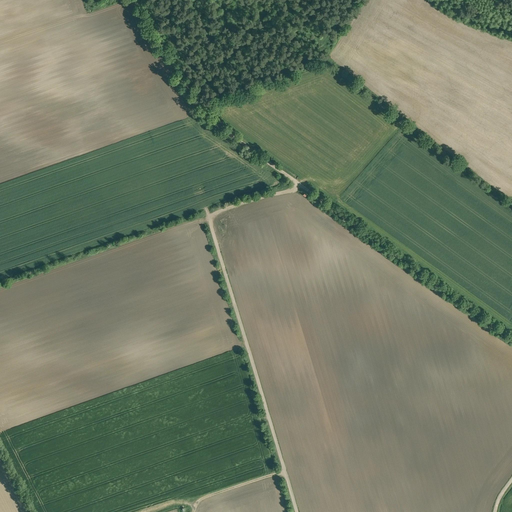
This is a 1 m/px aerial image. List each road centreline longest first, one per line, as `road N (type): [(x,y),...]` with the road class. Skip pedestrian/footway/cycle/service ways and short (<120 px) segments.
road 1 (track): [(133,0),(192,105),(511,341)]
road 2 (unknown): [(202,210),(293,511)]
